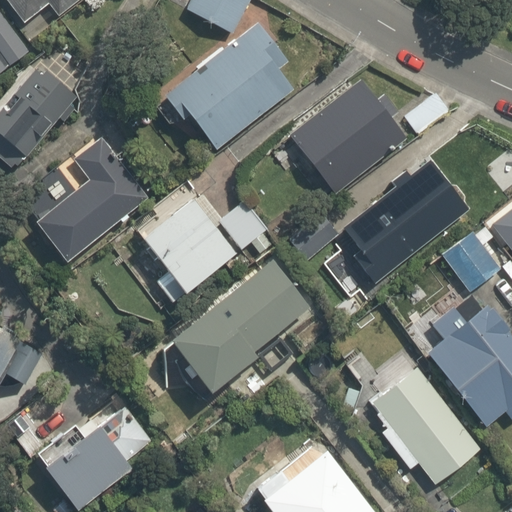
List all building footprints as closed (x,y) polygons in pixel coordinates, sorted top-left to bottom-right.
[(0,0),(0,3),(15,24),(42,4),(54,19),(78,0),(0,0)] [(243,0),(179,0),(175,9),(225,36),(243,0)] [(0,68),(1,68),(0,67),(0,64),(24,47),(0,14),(0,68)] [(152,95),(158,103),(150,109),(162,125),(170,119),(172,122),(176,118),(193,140),(197,137),(207,150),(289,88),(272,65),(281,59),(252,20),(152,95)] [(27,68),(0,99),(0,144),(16,156),(65,102),(27,68)] [(380,91),(372,97),(356,76),(279,135),(327,196),(397,142),(400,146),(409,138),(396,121),(390,125),(384,118),(394,110),(380,91)] [(431,89),(398,114),(413,135),(446,110),(431,89)] [(68,186),(24,220),(55,262),(137,199),(97,136),(55,168),(68,186)] [(446,189),(442,191),(420,161),(331,228),(355,260),(347,265),(363,285),(370,280),(459,213),(463,210),(446,189)] [(156,219),(130,238),(173,294),(246,242),(254,253),(265,244),(256,233),(259,232),(236,202),(218,216),(192,182),(151,214),(156,219)] [(322,223),(295,243),(305,258),(333,237),(322,223)] [(422,281),(433,294),(451,279),(463,293),(493,270),(463,232),(436,253),(444,263),(422,281)] [(192,393),(248,355),(242,346),(302,305),(269,257),(153,336),(192,393)] [(509,297),(499,277),(467,298),(474,308),(457,320),(450,310),(430,323),(440,338),(416,355),(476,427),(497,412),(505,421),(511,415),(511,325),(500,302),(509,297)] [(38,358),(16,343),(0,365),(0,376),(17,388),(38,358)] [(359,354),(340,369),(354,386),(372,370),(359,354)] [(362,402),(372,414),(370,415),(379,426),(371,432),(403,470),(411,463),(428,484),(462,456),(455,448),(466,439),(405,366),(362,402)] [(118,467),(84,426),(31,469),(65,510),(118,467)] [(248,497),(260,511),(373,511),(315,442),(248,497)]
